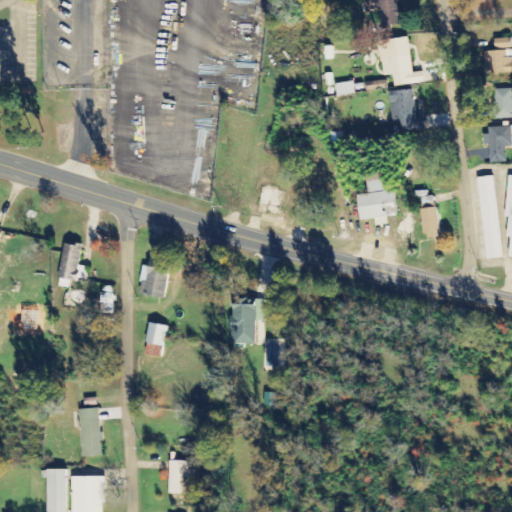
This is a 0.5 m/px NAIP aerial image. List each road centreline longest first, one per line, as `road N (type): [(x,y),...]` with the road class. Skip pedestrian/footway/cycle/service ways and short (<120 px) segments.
road 1 (tertiary): [(511,300),(130,205),(0,162)]
road 2 (residential): [(123,511),(130,205)]
road 3 (residential): [(468,290),(452,0)]
road 4 (residential): [(440,284),(360,511)]
